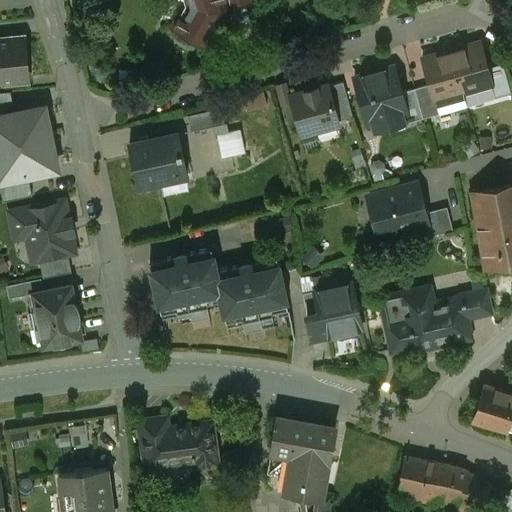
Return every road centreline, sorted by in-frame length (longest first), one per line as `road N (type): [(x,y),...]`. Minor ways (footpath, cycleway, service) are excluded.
road 1 (residential): [(501,4),(80,119)]
road 2 (tertiary): [(428,428),(249,379),(123,374)]
road 3 (residential): [(80,119),(123,374)]
road 4 (residential): [(428,428),(511,333)]
road 5 (residential): [(43,0),(80,119)]
road 6 (tertiary): [(123,374),(0,390)]
